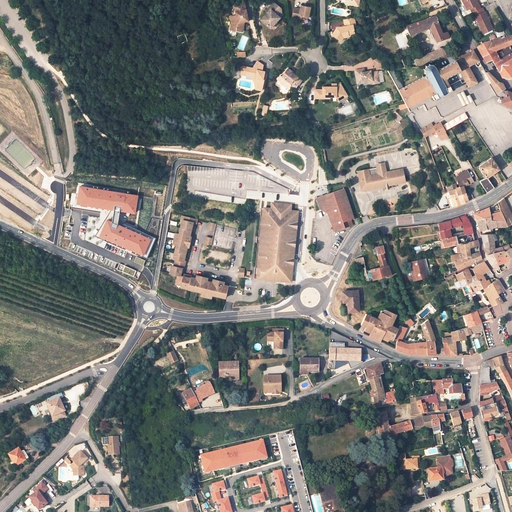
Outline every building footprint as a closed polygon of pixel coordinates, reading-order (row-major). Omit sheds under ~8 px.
[(470,9),(472,13),(480,9),(476,1),(475,1),(474,0),(462,0),(462,1),(467,11),(470,9)] [(249,22),(246,2),(236,4),(238,16),(232,17),(233,25),(232,31),(237,33),(238,30),(244,31),(246,23),(249,22)] [(280,17),(278,15),(282,11),(283,10),(275,2),(270,8),(272,9),(262,19),(272,28),(281,19),(280,17)] [(300,9),(295,8),(293,18),(302,19),(302,16),(310,18),(311,8),(303,6),(302,10),(299,10),(300,9)] [(484,12),(482,8),(480,9),(472,13),(474,17),(475,17),(483,34),(493,29),(489,21),(486,16),(487,15),(485,11),(484,12)] [(437,21),(438,21),(435,16),(406,26),(410,35),(431,27),(437,42),(449,37),(446,31),(442,33),(437,21)] [(358,28),(356,18),(345,20),(346,27),(339,27),(334,33),(343,41),(346,38),(346,36),(352,35),(357,34),(356,28),(358,28)] [(188,40),(185,33),(177,36),(180,43),(188,40)] [(491,43),(490,41),(482,43),(479,45),(477,46),(480,52),(483,58),(487,63),(492,60),(494,64),(498,70),(502,77),(511,69),(511,65),(511,63),(511,62),(511,55),(511,54),(500,60),(498,57),(499,56),(499,55),(497,56),(497,54),(498,54),(496,50),(510,44),(511,46),(511,45),(511,36),(497,41),(491,43)] [(449,50),(441,48),(435,51),(438,58),(450,52),(449,50)] [(450,64),(437,71),(445,87),(448,85),(445,78),(460,71),(468,87),(476,83),(468,66),(479,61),(473,50),(462,56),(462,57),(455,61),(453,55),(447,57),(450,64)] [(435,51),(414,60),(416,65),(421,65),(431,60),(432,60),(438,58),(435,51)] [(380,57),(375,60),(378,67),(384,64),(380,57)] [(253,67),(242,65),(243,66),(247,73),(252,70),(254,75),(255,74),(260,91),(263,92),(267,72),(264,71),(264,65),(259,61),(256,64),(253,67)] [(451,90),(448,85),(445,87),(437,71),(435,67),(436,67),(435,66),(435,67),(433,65),(434,64),(433,64),(432,65),(430,64),(429,63),(429,64),(425,66),(425,65),(424,65),(424,66),(425,67),(424,69),(423,68),(422,69),(424,70),(424,72),(423,72),(423,73),(424,73),(425,76),(435,92),(431,94),(433,99),(438,97),(437,96),(446,92),(446,93),(451,90)] [(230,85),(231,85),(234,92),(245,87),(249,90),(250,89),(256,93),(258,95),(260,95),(261,94),(261,93),(260,91),(255,74),(254,75),(253,75),(252,75),(250,75),(249,75),(248,74),(247,73),(243,66),(242,65),(235,69),(235,77),(229,80),(230,82),(229,83),(230,85)] [(295,80),(295,81),(299,84),(303,79),(299,75),(298,76),(296,74),(293,73),(293,74),(291,72),(292,70),(288,68),(282,76),(280,75),(278,79),(282,82),(281,83),(288,88),(291,84),(291,82),(293,79),(295,80)] [(435,92),(425,76),(402,88),(392,68),(386,69),(405,102),(407,107),(431,94),(435,92)] [(356,70),(358,84),(366,82),(371,81),(372,85),(380,83),(378,72),(371,74),(371,71),(365,72),(362,73),(361,69),(356,70)] [(511,69),(502,77),(509,79),(511,77),(511,69)] [(504,90),(504,89),(502,83),(498,82),(488,72),(486,72),(485,73),(497,93),(497,94),(504,97),(503,99),(501,103),(511,108),(511,93),(507,91),(506,94),(500,91),(504,90)] [(315,99),(330,99),(330,101),(338,101),(348,95),(341,84),(337,86),(336,86),(332,87),(323,87),(323,90),(315,90),(315,99)] [(463,91),(455,93),(459,105),(470,102),(468,94),(464,95),(463,91)] [(445,114),(454,110),(453,108),(458,106),(457,105),(453,107),(451,101),(441,105),(445,114)] [(435,131),(438,135),(445,131),(450,128),(468,118),(463,110),(433,126),(435,131)] [(392,113),(399,121),(403,118),(396,111),(392,113)] [(316,121),(317,128),(318,130),(325,128),(324,119),(316,121)] [(431,123),(420,129),(422,132),(432,126),(431,123)] [(424,136),(435,131),(433,126),(432,126),(422,132),(424,136)] [(447,136),(445,131),(438,135),(440,140),(447,136)] [(486,177),(499,169),(491,158),(479,166),(486,177)] [(385,185),(389,185),(405,181),(403,168),(386,171),(385,166),(376,167),(358,171),(360,183),(361,184),(362,190),(385,185)] [(457,193),(458,196),(465,193),(463,187),(473,181),(467,169),(463,171),(463,173),(458,175),(459,177),(455,178),(456,182),(451,185),(451,186),(447,187),(450,195),(457,193)] [(483,187),(487,192),(494,188),(486,177),(479,181),(483,187)] [(139,196),(79,185),(77,194),(72,195),(71,208),(102,214),(101,218),(88,216),(85,239),(103,249),(107,244),(147,260),(153,246),(159,248),(162,221),(152,221),(144,235),(118,223),(120,213),(135,215),(139,196)] [(322,195),(328,213),(334,231),(352,225),(351,219),(353,218),(344,188),(322,195)] [(458,196),(457,193),(450,195),(451,198),(448,199),(451,207),(464,203),(468,201),(465,193),(458,196)] [(328,213),(322,195),(316,197),(321,209),(328,213)] [(511,215),(503,198),(497,202),(500,207),(500,209),(500,210),(501,211),(505,221),(507,227),(511,224),(511,215)] [(289,271),(293,272),(298,216),(296,216),(297,211),(291,211),(291,205),(272,203),(271,209),(260,208),(260,209),(257,237),(256,237),(255,244),(257,244),(255,268),(254,267),(253,280),(261,281),(261,278),(264,278),(264,281),(288,283),(289,271)] [(503,221),(505,221),(501,211),(497,212),(491,214),(490,214),(490,212),(489,208),(474,214),(477,220),(490,216),(491,220),(496,221),(503,221)] [(191,234),(191,233),(189,232),(191,227),(191,223),(195,224),(196,219),(182,216),(179,227),(178,233),(175,244),(176,244),(174,252),(173,258),(175,259),(174,263),(174,266),(171,265),(169,273),(177,275),(175,283),(179,284),(179,286),(178,287),(185,289),(186,287),(191,288),(191,290),(200,293),(211,295),(215,296),(217,296),(218,294),(224,295),(226,285),(222,284),(220,283),(220,286),(216,285),(217,281),(214,281),(214,282),(210,281),(206,280),(203,279),(203,278),(200,277),(199,281),(196,280),(197,278),(193,277),(190,276),(190,274),(186,274),(186,277),(182,276),(179,275),(180,271),(181,267),(183,267),(185,261),(182,261),(183,257),(184,251),(187,251),(187,250),(188,248),(186,248),(186,246),(188,246),(190,238),(188,238),(189,236),(191,236),(191,234)] [(440,231),(442,239),(451,237),(451,234),(449,228),(455,227),(462,225),(463,228),(464,231),(472,229),(471,224),(465,216),(445,223),(438,224),(440,231)] [(492,228),(493,228),(497,227),(496,221),(491,220),(490,216),(477,220),(479,231),(492,228)] [(231,251),(236,229),(215,224),(210,223),(209,230),(215,232),(213,239),(207,237),(205,245),(231,251)] [(455,236),(457,236),(473,233),(472,229),(464,231),(451,234),(451,237),(455,236)] [(481,234),(483,242),(485,241),(489,241),(487,234),(481,234)] [(493,249),(493,241),(495,241),(493,234),(492,234),(487,234),(489,241),(485,241),(485,247),(487,252),(486,255),(492,254),(494,253),(493,249)] [(456,240),(455,236),(451,237),(442,239),(444,247),(455,245),(465,243),(463,238),(458,239),(458,240),(456,240)] [(461,245),(462,251),(462,253),(463,258),(471,257),(473,263),(481,259),(479,252),(470,255),(470,251),(471,247),(473,246),(472,241),(468,242),(468,243),(461,245)] [(383,245),(376,247),(377,253),(378,255),(377,255),(381,267),(387,265),(386,261),(388,261),(383,245)] [(506,251),(504,252),(503,251),(494,253),(492,254),(497,263),(505,261),(508,260),(507,259),(510,258),(511,261),(511,247),(511,248),(506,251)] [(455,262),(458,270),(473,263),(471,257),(463,258),(462,253),(451,255),(452,261),(454,261),(454,262),(455,262)] [(500,268),(499,267),(499,266),(498,265),(497,263),(492,254),(486,255),(489,262),(498,273),(500,273),(502,272),(500,268)] [(407,262),(414,280),(425,276),(423,271),(426,270),(424,262),(421,264),(419,258),(407,262)] [(483,272),(489,268),(484,262),(472,269),(476,276),(483,272)] [(136,270),(125,265),(122,271),(134,276),(136,270)] [(368,270),(366,270),(366,272),(368,281),(390,276),(388,270),(388,269),(388,268),(387,267),(387,266),(387,265),(381,267),(368,270)] [(461,287),(478,279),(476,276),(472,278),(467,269),(463,271),(459,273),(455,275),(458,281),(461,286),(461,287)] [(483,272),(476,276),(478,279),(479,279),(481,282),(485,280),(487,279),(483,272)] [(220,283),(222,284),(223,280),(211,278),(210,281),(214,282),(214,281),(217,281),(216,285),(220,286),(220,283)] [(505,289),(498,279),(494,278),(492,278),(491,280),(489,282),(490,284),(491,283),(498,293),(505,289)] [(478,279),(461,287),(465,295),(472,292),(483,288),(481,282),(479,279),(478,279)] [(491,283),(490,284),(488,285),(483,288),(493,306),(497,304),(495,299),(499,296),(498,293),(491,283)] [(349,304),(348,304),(348,312),(359,312),(357,291),(342,292),(343,302),(348,302),(349,302),(349,304)] [(377,318),(366,313),(363,321),(368,323),(366,328),(372,331),(371,334),(375,336),(376,335),(382,338),(383,335),(393,340),(394,339),(398,328),(392,325),(396,315),(386,310),(385,314),(383,317),(379,315),(377,318)] [(478,315),(476,310),(464,315),(468,327),(481,323),(478,315)] [(414,313),(413,314),(409,317),(414,323),(419,318),(414,313)] [(405,321),(410,326),(414,323),(409,317),(405,321)] [(424,333),(432,331),(429,323),(428,319),(421,324),(424,333)] [(481,323),(468,327),(464,328),(463,328),(462,328),(465,336),(483,330),(481,323)] [(398,328),(394,339),(397,340),(401,341),(407,328),(402,326),(399,325),(398,328)] [(451,331),(451,332),(451,337),(447,338),(451,355),(457,355),(455,344),(454,344),(453,341),(455,340),(466,338),(465,336),(462,328),(451,331)] [(274,335),(270,335),(270,340),(274,340),(274,343),(274,350),(283,350),(282,329),(273,329),(274,335)] [(427,342),(434,341),(432,331),(424,333),(427,342)] [(270,340),(270,335),(263,335),(263,343),(274,343),(274,340),(270,340)] [(447,338),(442,338),(442,339),(443,344),(444,348),(446,354),(451,355),(447,338)] [(408,353),(427,354),(426,342),(408,344),(401,341),(397,340),(396,348),(395,349),(408,353)] [(434,341),(427,342),(426,342),(427,354),(435,354),(434,341)] [(344,344),(329,343),(329,358),(329,369),(334,369),(334,360),(361,361),(361,350),(344,349),(344,344)] [(164,354),(170,365),(178,361),(172,350),(164,354)] [(494,358),(492,359),(489,360),(491,366),(494,365),(495,367),(494,368),(498,373),(505,369),(503,365),(500,357),(500,356),(497,357),(496,356),(494,357),(494,358)] [(481,366),(480,385),(490,383),(488,377),(489,374),(489,367),(491,366),(489,360),(484,361),(481,366)] [(300,372),(308,372),(318,372),(318,361),(300,361),(300,372)] [(238,362),(219,363),(219,375),(224,374),(224,375),(227,375),(227,373),(231,373),(231,378),(231,380),(238,380),(238,362)] [(382,374),(380,364),(365,369),(369,382),(380,379),(379,375),(382,374)] [(511,382),(505,369),(498,373),(502,381),(504,383),(511,400),(511,382)] [(271,388),(272,393),(278,393),(278,382),(280,382),(280,375),(263,375),(263,389),(271,388)] [(380,379),(369,382),(370,385),(371,389),(372,391),(373,395),(375,407),(373,407),(373,408),(375,408),(383,407),(382,404),(381,396),(384,395),(380,379)] [(452,386),(451,380),(448,380),(435,381),(431,381),(432,386),(432,387),(433,390),(435,390),(436,393),(434,393),(434,394),(436,394),(443,394),(443,388),(449,388),(449,394),(462,393),(460,385),(452,386)] [(499,388),(496,382),(490,383),(480,385),(480,392),(491,390),(499,388)] [(188,402),(191,409),(199,404),(191,389),(183,393),(183,394),(180,396),(184,404),(188,402)] [(394,398),(395,394),(395,392),(394,392),(384,395),(381,396),(382,404),(386,403),(385,400),(394,398)] [(47,399),(49,403),(59,398),(63,397),(61,393),(47,399)] [(386,403),(382,404),(383,407),(399,403),(396,394),(395,394),(394,398),(385,400),(386,403)] [(436,399),(435,394),(420,397),(420,401),(416,402),(419,412),(420,411),(421,414),(426,413),(424,404),(437,402),(437,399),(436,399)] [(412,415),(421,414),(420,411),(419,412),(416,402),(420,401),(420,397),(410,399),(412,415)] [(49,403),(47,404),(52,416),(64,411),(65,411),(59,398),(49,403)] [(507,410),(503,400),(497,401),(497,402),(498,404),(498,405),(498,407),(499,408),(499,410),(499,412),(507,410)] [(495,403),(495,402),(493,403),(490,403),(491,407),(484,408),(484,405),(480,407),(483,418),(484,421),(491,418),(491,416),(498,414),(497,412),(497,411),(497,409),(496,407),(496,406),(495,405),(495,403)] [(470,409),(461,411),(463,420),(472,417),(470,409)] [(66,416),(64,411),(52,416),(51,417),(54,422),(66,416)] [(461,424),(457,412),(449,414),(453,426),(461,424)] [(403,432),(404,431),(424,426),(422,418),(390,428),(390,427),(388,426),(387,426),(386,413),(376,414),(380,439),(389,436),(390,441),(398,439),(397,434),(401,432),(402,432),(403,432)] [(444,421),(443,415),(430,416),(432,427),(433,432),(440,430),(439,423),(444,421)] [(424,426),(424,428),(425,429),(432,427),(430,416),(422,418),(424,426)] [(424,428),(424,426),(404,431),(405,434),(424,428)] [(511,457),(511,442),(511,439),(510,437),(500,441),(506,455),(507,459),(511,457)] [(110,438),(111,446),(111,455),(122,455),(122,438),(110,438)] [(261,440),(196,456),(201,474),(265,458),(261,440)] [(26,460),(21,452),(19,448),(8,455),(15,466),(26,460)] [(83,461),(77,454),(68,461),(70,464),(67,467),(69,471),(69,474),(74,474),(73,477),(78,478),(79,471),(77,471),(77,469),(76,467),(83,461)] [(507,459),(506,455),(499,458),(494,460),(496,463),(497,463),(501,461),(502,461),(507,459)] [(405,460),(400,460),(400,469),(417,467),(417,463),(416,459),(411,459),(405,460)] [(449,459),(438,461),(438,465),(439,468),(427,470),(429,481),(434,480),(434,481),(443,479),(442,476),(448,475),(451,474),(449,459)] [(501,461),(497,463),(500,471),(506,471),(502,461),(501,461)] [(279,470),(270,473),(277,499),(286,496),(279,470)] [(257,476),(245,480),(247,488),(259,485),(257,479),(257,476)] [(268,498),(263,478),(257,479),(259,485),(261,493),(263,499),(268,498)] [(224,490),(222,481),(210,484),(212,493),(218,491),(224,490)] [(32,510),(32,511),(40,511),(44,510),(41,506),(39,503),(38,502),(45,495),(39,489),(32,497),(33,499),(27,503),(30,507),(31,507),(32,508),(32,509),(32,510)] [(212,493),(209,494),(211,502),(214,501),(220,500),(218,491),(212,493)] [(263,499),(261,493),(249,496),(252,506),(264,502),(263,499)] [(480,499),(472,500),(474,510),(482,509),(482,505),(490,504),(488,494),(480,495),(480,499)] [(89,496),(89,507),(107,506),(107,496),(99,496),(99,497),(96,497),(96,496),(89,496)] [(220,500),(214,501),(217,511),(230,511),(226,498),(220,500)] [(191,510),(189,503),(179,506),(181,511),(194,511),(194,509),(191,510)]
